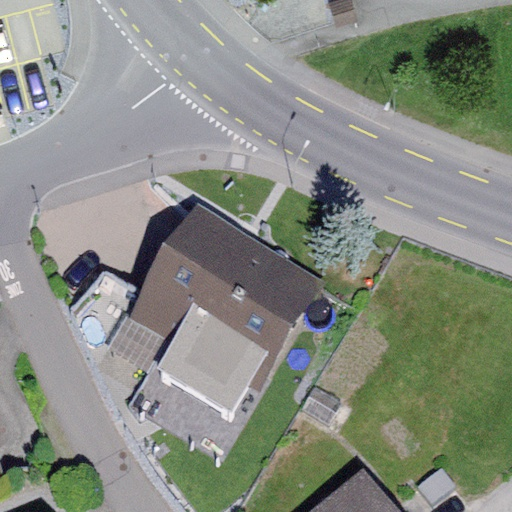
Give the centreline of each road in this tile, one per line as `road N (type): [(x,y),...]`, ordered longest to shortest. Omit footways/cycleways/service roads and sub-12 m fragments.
road 1 (tertiary): [(202,58),(333,146),(511,216)]
road 2 (residential): [(0,220),(107,460),(140,511)]
road 3 (residential): [(0,187),(109,129),(202,58)]
